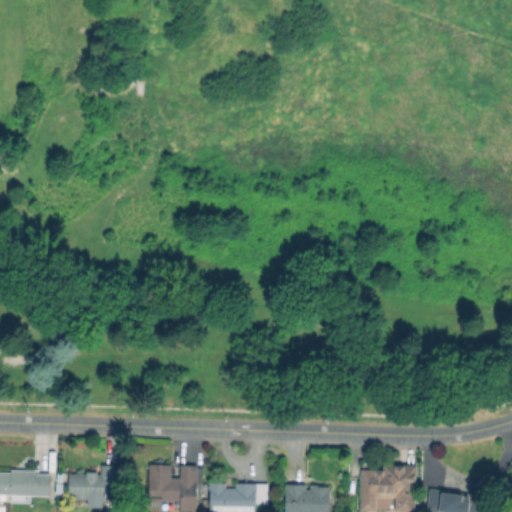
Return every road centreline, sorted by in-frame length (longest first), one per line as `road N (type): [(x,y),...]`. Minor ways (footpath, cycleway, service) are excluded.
road 1 (tertiary): [(0,422),(433,436),(511,420)]
road 2 (track): [(511,48),(380,0)]
